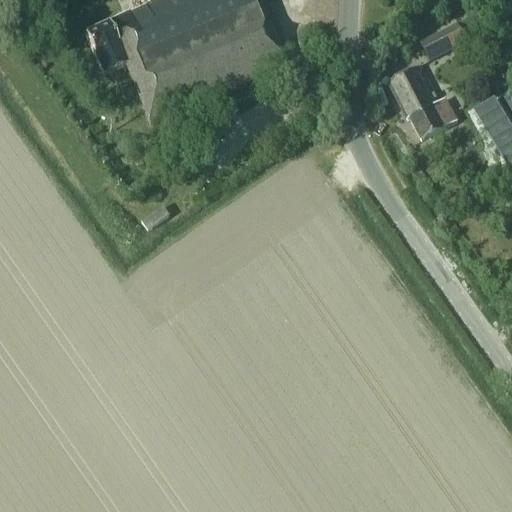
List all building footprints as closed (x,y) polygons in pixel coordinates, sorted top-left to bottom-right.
[(286,68),(258,0),(160,0),(143,7),(144,10),(85,36),(104,78),(127,68),(150,126),(286,68)] [(458,26),(421,45),(430,64),(468,45),(474,56),(486,50),(471,20),(458,26)] [(422,144),(446,132),(458,125),(447,103),(440,107),(421,69),(389,86),(408,123),(410,122),(422,144)] [(511,101),(511,99),(490,112),(511,149),(511,101)] [(269,104),(205,138),(216,160),(281,126),(269,104)] [(162,209),(140,225),(147,235),(169,220),(162,209)]
